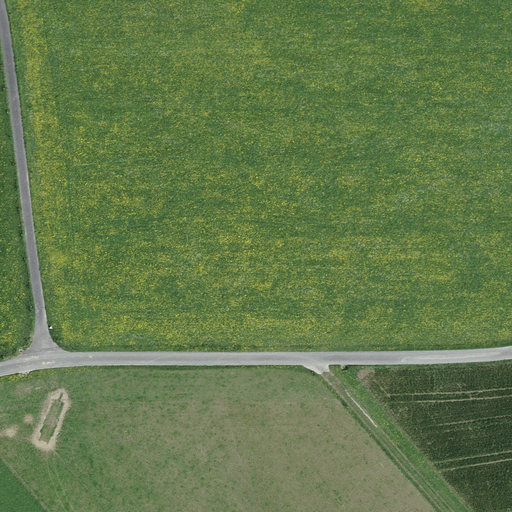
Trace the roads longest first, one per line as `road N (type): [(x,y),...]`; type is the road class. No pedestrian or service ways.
road 1 (track): [(0,376),(45,362),(511,361)]
road 2 (track): [(45,362),(0,19)]
road 3 (track): [(315,365),(445,511)]
